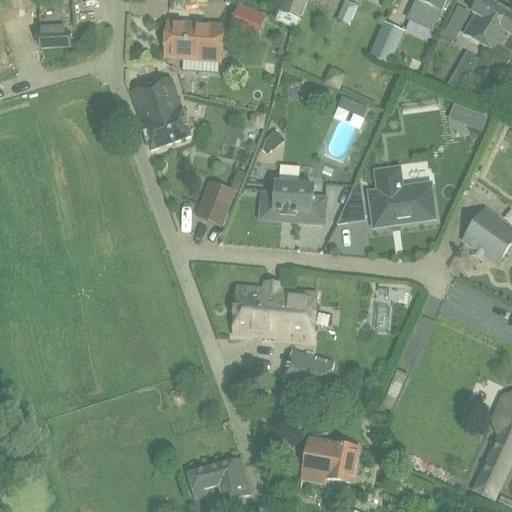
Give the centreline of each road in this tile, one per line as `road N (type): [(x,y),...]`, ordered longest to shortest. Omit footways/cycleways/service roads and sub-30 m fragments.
road 1 (residential): [(265,511),(175,252)]
road 2 (residential): [(175,252),(426,273),(441,283)]
road 3 (unclassified): [(175,252),(117,85),(120,0)]
